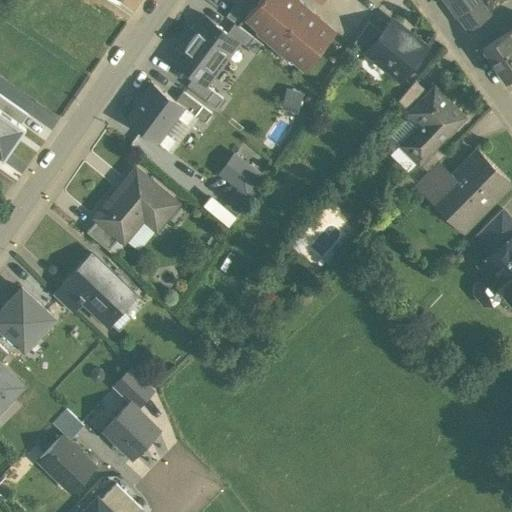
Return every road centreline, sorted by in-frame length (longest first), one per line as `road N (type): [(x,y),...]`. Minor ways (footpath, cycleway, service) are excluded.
road 1 (tertiary): [(175,0),(0,242)]
road 2 (residential): [(427,0),(511,106)]
